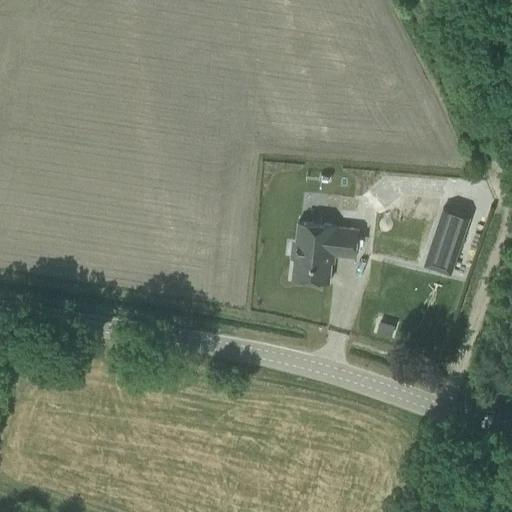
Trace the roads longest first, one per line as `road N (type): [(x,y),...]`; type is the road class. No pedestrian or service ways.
road 1 (track): [(420,0),(504,183),(507,215),(447,413),(486,471),(511,486)]
road 2 (tertiary): [(511,431),(239,350),(0,320)]
